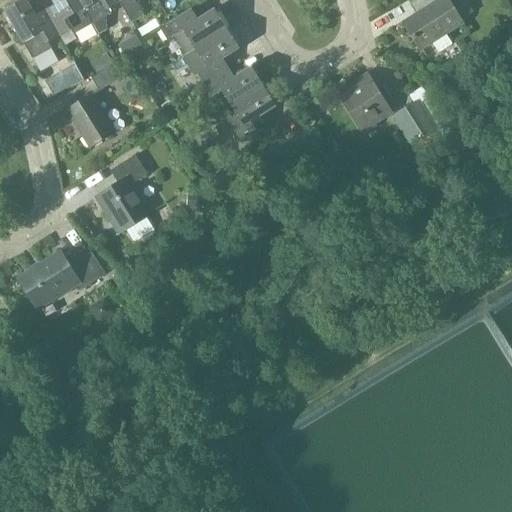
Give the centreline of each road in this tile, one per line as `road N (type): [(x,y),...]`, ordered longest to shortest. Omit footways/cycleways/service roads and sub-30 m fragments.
road 1 (residential): [(0,78),(29,130),(44,209),(0,243)]
road 2 (residential): [(344,0),(353,40),(299,72),(253,0)]
